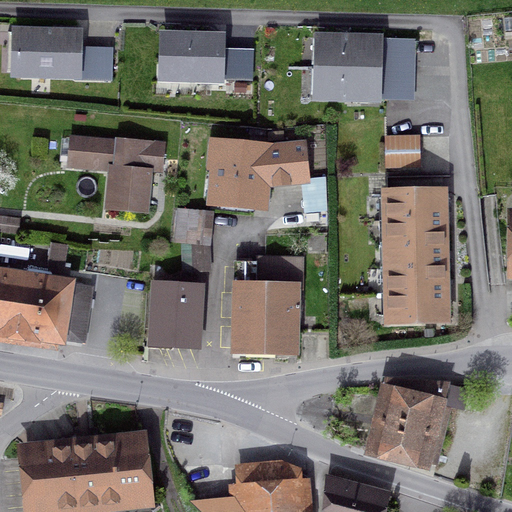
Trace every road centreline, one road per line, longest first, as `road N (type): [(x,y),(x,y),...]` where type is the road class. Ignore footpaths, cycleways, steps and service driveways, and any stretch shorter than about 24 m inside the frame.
road 1 (residential): [(486,366),(456,35),(440,22),(0,10)]
road 2 (tertiary): [(254,420),(498,511)]
road 3 (tertiary): [(254,420),(280,391),(348,375),(486,366)]
road 4 (tertiary): [(75,379),(189,397),(254,420)]
